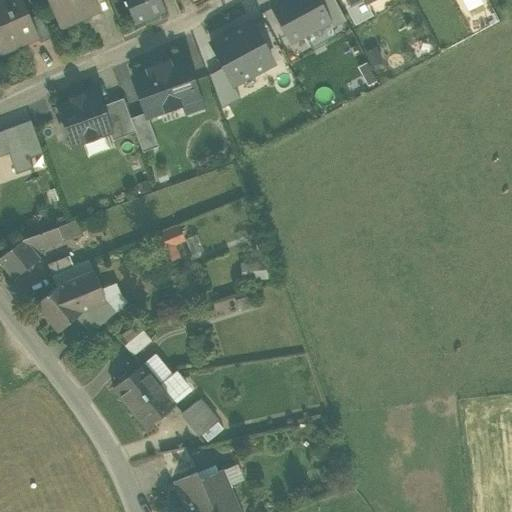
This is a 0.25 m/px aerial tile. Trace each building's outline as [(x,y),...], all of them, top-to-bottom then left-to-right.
[(0,0),(0,19),(23,9),(19,0),(0,0)] [(91,0),(46,0),(58,26),(96,9),(94,4),(91,0)] [(123,0),(133,22),(164,9),(159,0),(123,0)] [(286,0),(271,8),(289,42),(328,21),(329,20),(318,0),(286,0)] [(334,0),(318,0),(329,20),(328,21),(331,28),(345,20),(334,0)] [(0,19),(0,34),(7,50),(36,37),(27,17),(23,9),(0,19)] [(36,37),(36,39),(49,33),(39,11),(27,17),(36,37)] [(250,22),(210,43),(223,67),(232,85),(273,64),(272,62),(262,44),(250,22)] [(273,39),(262,44),(272,62),(282,56),(273,39)] [(144,113),(146,116),(179,104),(198,98),(184,60),(169,65),(167,61),(146,69),(147,73),(132,78),(144,113)] [(232,85),(223,67),(208,75),(221,109),(240,99),(232,85)] [(81,142),(109,132),(100,106),(95,92),(81,97),(80,95),(71,99),(72,101),(58,106),(72,145),(81,142)] [(122,98),(100,106),(109,132),(112,141),(135,132),(129,118),(122,98)] [(198,98),(179,104),(183,114),(201,107),(198,98)] [(144,113),(129,118),(135,132),(142,152),(157,146),(146,116),(144,113)] [(29,118),(15,123),(27,156),(41,151),(29,118)] [(30,166),(27,156),(15,123),(0,127),(0,131),(7,151),(14,171),(30,166)] [(114,148),(112,141),(109,132),(81,142),(87,158),(114,148)] [(57,227),(62,241),(80,235),(74,220),(67,223),(57,227)] [(57,227),(22,239),(33,252),(62,241),(57,227)] [(152,240),(156,250),(180,241),(176,230),(152,240)] [(38,258),(33,252),(22,239),(0,257),(0,264),(12,279),(38,258)] [(45,265),(50,276),(70,267),(66,257),(45,265)] [(88,260),(70,267),(50,276),(54,287),(61,282),(62,284),(93,271),(88,260)] [(93,271),(62,284),(83,310),(82,311),(96,328),(115,312),(105,300),(93,271)] [(57,331),(82,311),(83,310),(62,284),(61,282),(54,287),(34,303),(57,331)] [(123,345),(132,356),(151,341),(142,330),(123,345)] [(155,353),(141,364),(144,368),(158,357),(155,353)] [(158,357),(144,368),(157,384),(171,373),(158,357)] [(129,407),(157,384),(144,368),(141,364),(112,387),(129,407)] [(171,373),(157,384),(171,400),(187,387),(174,371),(171,373)] [(174,404),(171,400),(157,384),(129,407),(145,428),(174,404)] [(180,414),(189,425),(207,410),(198,399),(180,414)] [(216,422),(207,410),(189,425),(198,437),(216,422)] [(159,453),(169,477),(194,467),(186,447),(159,453)] [(236,511),(221,473),(225,471),(224,469),(200,479),(196,470),(171,481),(172,483),(175,482),(188,511),(236,511)] [(241,511),(225,471),(221,473),(236,511),(241,511)] [(188,511),(175,482),(172,483),(184,511),(188,511)]
